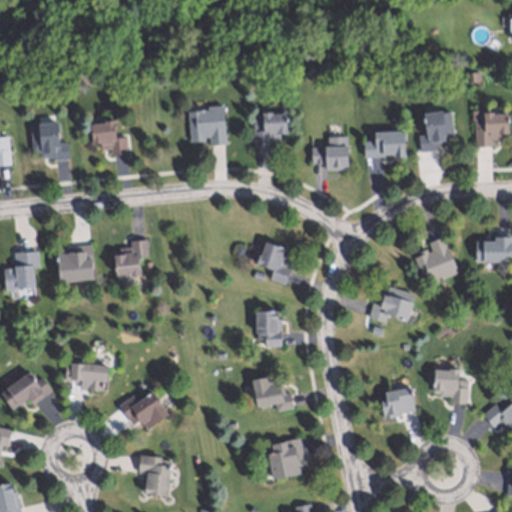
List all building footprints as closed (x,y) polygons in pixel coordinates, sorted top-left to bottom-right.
[(465,79),(465,70),(476,69),(476,79),(465,79)] [(207,148),(205,138),(191,139),(189,114),(208,114),(208,109),(221,108),(224,147),(207,148)] [(469,117),(468,108),(477,108),(477,117),(469,117)] [(419,152),(417,137),(425,136),(422,115),(439,113),(439,114),(449,113),(452,136),(445,137),(446,143),(433,145),(434,149),(419,152)] [(474,146),(473,123),(483,122),(482,115),(489,115),(489,117),(505,116),(506,134),(499,134),(499,138),(489,138),(489,145),(474,146)] [(250,147),(250,132),(257,133),(256,117),(278,116),(278,133),(273,133),(273,139),(265,139),(265,147),(250,147)] [(29,128),(37,127),(37,125),(54,123),(56,145),(64,144),(66,159),(51,161),(51,155),(43,155),(43,147),(39,147),(39,145),(31,145),(29,128)] [(110,156),(109,150),(92,152),(89,128),(111,126),(113,143),(123,143),(124,154),(110,156)] [(383,156),(383,151),(361,152),(361,140),(371,140),(371,132),(400,131),(401,155),(383,156)] [(0,138),(5,138),(8,165),(0,166),(0,138)] [(324,170),(324,166),(310,167),(309,150),(342,149),(343,170),(324,170)] [(473,242),(492,242),(492,234),(506,234),(507,259),(473,259),(473,242)] [(279,281),(265,278),(266,267),(250,262),(252,253),(257,238),(277,243),(274,252),(278,254),(275,262),(285,264),(279,281)] [(428,284),(416,256),(425,252),(422,245),(438,238),(453,272),(428,284)] [(113,287),(111,253),(117,252),(116,248),(129,247),(129,242),(144,241),(146,256),(136,257),(137,273),(129,273),(130,285),(113,287)] [(232,253),(235,243),(242,245),(239,255),(232,253)] [(56,256),(68,255),(68,249),(89,247),(91,262),(90,262),(91,279),(59,282),(56,256)] [(7,271),(13,270),(12,252),(39,249),(41,267),(28,268),(28,269),(27,269),(29,284),(15,286),(15,285),(8,285),(7,271)] [(252,268),(262,271),(260,278),(250,275),(252,268)] [(379,320),(364,317),(367,302),(371,302),(373,294),(382,296),(384,285),(405,290),(399,318),(380,314),(379,320)] [(265,346),(264,339),(257,339),(256,312),(274,311),(275,332),(278,332),(279,346),(265,346)] [(65,364),(106,368),(105,381),(101,380),(101,392),(85,390),(85,389),(80,388),(81,383),(64,381),(65,364)] [(460,404),(448,403),(448,394),(439,393),(439,386),(431,386),(432,367),(455,368),(455,387),(460,387),(460,404)] [(8,406),(0,393),(0,388),(27,373),(33,383),(41,378),(49,390),(28,402),(25,396),(8,406)] [(275,410),(274,402),(255,405),(251,380),(274,377),(276,388),(277,388),(279,397),(287,396),(289,408),(275,410)] [(490,385),(491,379),(500,381),(499,387),(490,385)] [(380,413),(377,397),(383,395),(381,388),(406,383),(411,407),(380,413)] [(131,421),(117,402),(130,393),(134,398),(150,387),(166,410),(145,425),(138,416),(131,421)] [(511,428),(510,430),(505,424),(502,426),(496,419),(490,425),(480,414),(492,404),(498,411),(511,399),(511,400),(511,428)] [(0,431),(8,434),(4,449),(0,448),(0,431)] [(270,477),(266,454),(268,454),(267,451),(270,451),(270,445),(282,442),(282,440),(296,438),(300,460),(295,461),(297,472),(270,477)] [(163,498),(140,497),(142,475),(136,475),(136,452),(165,453),(163,498)] [(0,511),(0,486),(6,485),(9,495),(12,494),(15,511),(0,511)] [(291,511),(290,506),(307,503),(308,511),(291,511)]
